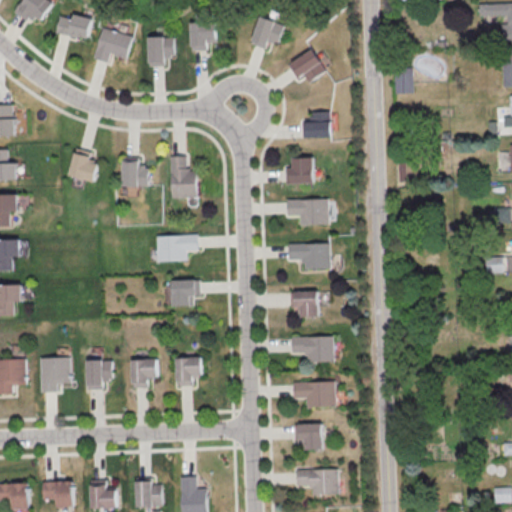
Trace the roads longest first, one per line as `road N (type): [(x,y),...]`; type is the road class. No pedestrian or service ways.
road 1 (residential): [(388,511),(371,0)]
road 2 (residential): [(256,511),(244,143)]
road 3 (residential): [(244,143),(209,108),(136,110),(78,98),(0,43)]
road 4 (residential): [(254,429),(0,438)]
road 5 (residential): [(244,143),(265,120),(268,98),(249,81),(227,88),(209,108)]
